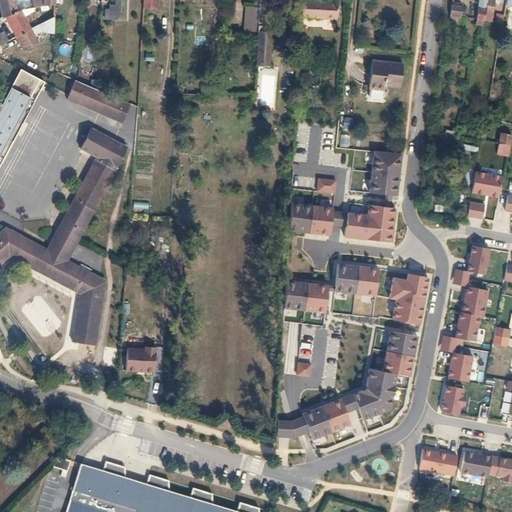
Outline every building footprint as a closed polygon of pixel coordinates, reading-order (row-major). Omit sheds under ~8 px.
[(18,11),(22,10),(19,4),(14,5),(12,0),(0,0),(0,10),(2,17),(4,18),(18,11)] [(30,0),(32,8),(53,5),(52,0),(30,0)] [(114,0),(114,5),(113,18),(122,18),(122,0),(114,0)] [(143,0),(142,9),(155,9),(156,1),(143,0)] [(251,0),(252,2),(250,37),(256,37),(257,31),(258,4),(258,0),(251,0)] [(336,2),(302,0),(301,17),(335,20),(336,2)] [(486,0),(485,7),(482,21),(490,22),(494,0),(493,0),(486,0)] [(451,3),(449,16),(459,17),(461,6),(458,5),(458,4),(451,3)] [(104,19),(113,20),(113,18),(114,5),(108,5),(108,10),(104,9),(104,19)] [(475,20),(482,21),(485,7),(482,6),(481,9),(477,8),(475,20)] [(4,18),(15,37),(29,29),(26,23),(34,18),(30,9),(22,10),(18,11),(4,18)] [(494,23),(501,24),(503,15),(495,14),(494,23)] [(459,17),(449,16),(448,24),(457,25),(459,17)] [(50,18),(39,24),(43,32),(52,33),(52,17),(50,18)] [(29,29),(15,37),(22,51),(37,43),(29,29)] [(257,31),(256,37),(255,65),(268,66),(270,32),(262,32),(257,31)] [(389,84),(389,87),(399,88),(401,64),(371,61),(368,89),(370,89),(369,97),(371,99),(379,100),(382,98),(383,90),(384,90),(384,86),(384,83),(389,84)] [(0,162),(43,83),(19,70),(0,105),(0,162)] [(121,123),(129,104),(110,96),(97,91),(76,82),(73,81),(65,100),(121,123)] [(352,119),(344,119),(343,127),(351,128),(352,119)] [(88,273),(78,268),(66,261),(126,148),(90,129),(79,148),(95,157),(45,250),(4,228),(0,232),(0,263),(7,256),(79,294),(71,342),(94,346),(104,282),(88,273)] [(347,146),(348,132),(340,132),(339,146),(347,146)] [(498,143),(509,145),(511,135),(500,133),(498,140),(495,140),(494,143),(498,143)] [(498,143),(496,154),(507,156),(509,145),(498,143)] [(390,196),(395,196),(399,163),(400,154),(373,151),(368,193),(385,195),(390,196)] [(501,177),(474,172),(471,193),(497,197),(501,177)] [(335,181),(317,178),(316,191),(333,193),(335,181)] [(511,197),(506,197),(503,210),(511,212),(511,197)] [(484,205),(469,202),(466,216),(481,219),(484,205)] [(332,208),(289,203),(287,230),(328,235),(329,225),(331,211),(332,208)] [(390,243),(394,208),(389,208),(383,207),(367,205),(366,215),(346,213),(344,227),(343,237),(390,243)] [(346,213),(331,211),(329,225),(344,227),(346,213)] [(488,248),(471,245),(467,264),(466,271),(468,271),(483,274),(488,248)] [(80,264),(78,268),(88,273),(90,270),(80,264)] [(377,269),(336,264),(333,286),(333,291),(373,296),(377,269)] [(511,265),(505,265),(502,280),(511,281),(511,280),(511,265)] [(466,271),(454,269),(453,276),(466,279),(468,271),(466,271)] [(405,280),(391,278),(387,298),(394,299),(391,319),(417,325),(422,303),(426,278),(406,274),(405,280)] [(453,276),(451,284),(465,287),(466,279),(453,276)] [(326,286),(326,285),(284,280),(282,308),(290,309),(303,310),(323,313),(326,290),(326,286)] [(486,290),(465,287),(460,312),(478,315),(481,316),(486,290)] [(303,310),(290,309),(289,322),(301,323),(303,310)] [(458,312),(454,338),(455,338),(473,341),(478,315),(460,312),(458,312)] [(312,337),(302,337),(302,324),(288,324),(289,338),(301,337),(301,350),(313,349),(312,337)] [(508,330),(494,327),(492,335),(507,338),(508,330)] [(363,389),(341,398),(347,412),(356,408),(360,420),(387,409),(394,374),(408,377),(412,355),(415,336),(388,331),(381,372),(367,369),(363,389)] [(454,338),(441,335),(440,343),(454,345),(455,338),(454,338)] [(507,338),(492,335),(491,344),(505,346),(507,338)] [(454,345),(440,343),(438,350),(450,353),(452,353),(454,345)] [(126,349),(124,371),(136,372),(136,370),(141,371),(141,372),(153,373),(154,348),(143,347),(143,349),(126,349)] [(452,353),(450,353),(446,378),(466,382),(470,356),(452,353)] [(309,364),(296,363),(295,375),(308,376),(309,364)] [(461,389),(444,386),(440,411),(457,415),(458,406),(462,406),(464,397),(460,396),(461,389)] [(341,398),(338,399),(343,413),(347,412),(341,398)] [(338,399),(300,414),(301,416),(306,431),(310,440),(348,425),(343,413),(338,399)] [(289,421),(285,421),(292,437),(306,431),(301,416),(289,421)] [(285,421),(275,421),(274,436),(292,437),(285,421)] [(455,456),(420,449),(417,470),(451,476),(455,456)] [(486,475),(489,456),(462,451),(458,469),(486,475)] [(511,460),(489,456),(486,475),(501,478),(501,481),(510,483),(510,479),(511,479),(511,460)] [(66,471),(70,461),(58,457),(50,466),(66,471)] [(101,471),(79,464),(63,511),(257,511),(257,508),(238,502),(235,511),(211,504),(210,494),(191,488),(188,498),(167,491),(167,481),(148,474),(145,485),(124,478),(123,467),(104,461),(101,471)]
